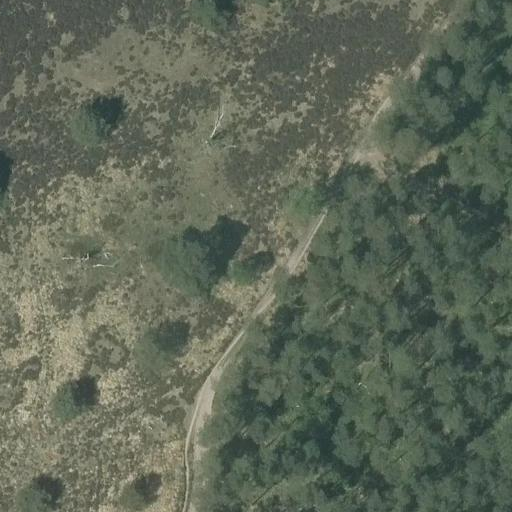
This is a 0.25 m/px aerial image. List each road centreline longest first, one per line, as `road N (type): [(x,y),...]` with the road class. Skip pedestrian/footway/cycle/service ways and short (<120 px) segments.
road 1 (track): [(187,511),(197,421),(234,329),(466,0)]
road 2 (track): [(359,152),(511,231)]
